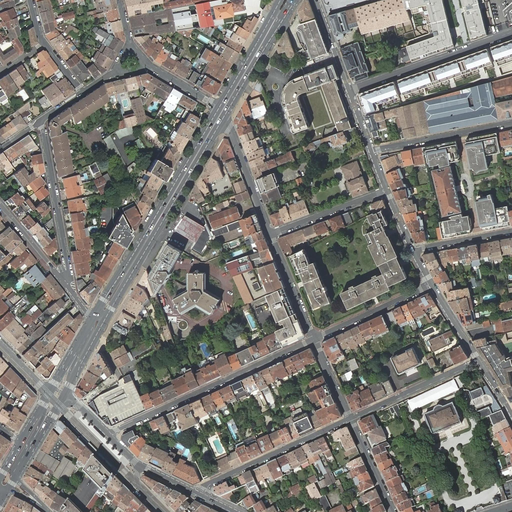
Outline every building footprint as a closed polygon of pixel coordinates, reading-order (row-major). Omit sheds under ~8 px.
[(0,11),(0,12),(12,8),(15,7),(13,0),(9,0),(0,3),(0,11)] [(41,0),(36,1),(39,12),(51,9),(49,0),(41,0)] [(98,13),(117,8),(114,0),(99,0),(100,3),(103,2),(105,8),(102,9),(98,10),(98,13)] [(150,12),(162,10),(161,3),(160,0),(125,0),(129,16),(150,12)] [(161,3),(162,10),(177,8),(175,0),(164,2),(161,3)] [(177,8),(162,10),(166,17),(167,24),(167,32),(173,31),(176,31),(192,28),(195,28),(218,24),(223,23),(222,17),(213,19),(211,7),(223,5),(224,14),(244,10),(242,0),(232,0),(230,0),(229,0),(218,0),(212,1),(205,2),(198,4),(191,5),(184,6),(177,8)] [(304,0),(299,11),(303,24),(316,20),(309,0),(304,0)] [(360,26),(363,34),(410,20),(403,0),(382,0),(355,8),(360,26)] [(409,0),(411,9),(428,5),(436,36),(407,47),(412,62),(455,47),(451,28),(443,0),(409,0)] [(480,0),(463,0),(473,40),(490,36),(480,0)] [(222,14),(224,14),(223,5),(211,7),(213,19),(222,17),(222,14)] [(12,8),(0,12),(0,16),(3,22),(16,16),(12,8)] [(103,16),(105,24),(119,20),(117,8),(98,13),(96,14),(97,16),(97,18),(103,16)] [(351,29),(360,26),(355,8),(329,16),(328,16),(337,40),(344,38),(345,36),(344,33),(352,31),(351,29)] [(39,12),(42,23),(54,20),(51,9),(39,12)] [(166,17),(162,10),(150,12),(154,34),(155,34),(159,33),(167,32),(167,24),(155,26),(154,20),(166,17)] [(74,12),(61,15),(62,18),(63,23),(66,22),(69,24),(70,23),(70,21),(69,21),(68,19),(75,17),(74,12)] [(154,34),(150,12),(129,16),(134,37),(150,35),(154,34)] [(5,26),(3,27),(4,30),(18,24),(17,16),(16,16),(3,22),(5,26)] [(250,33),(258,19),(253,16),(246,18),(243,21),(242,21),(239,27),(250,33)] [(42,23),(45,35),(54,29),(57,27),(56,26),(56,24),(55,22),(56,21),(56,19),(54,20),(42,23)] [(107,32),(107,33),(109,34),(122,31),(119,20),(105,24),(106,26),(107,26),(108,31),(107,32)] [(328,53),(316,20),(303,24),(300,25),(296,32),(299,43),(303,49),(295,53),(299,64),(328,53)] [(56,26),(57,27),(60,28),(63,30),(69,34),(71,35),(75,37),(79,30),(69,24),(66,22),(63,23),(56,26)] [(18,24),(4,30),(5,32),(8,31),(10,34),(8,36),(9,38),(11,40),(16,37),(20,35),(18,24)] [(215,30),(218,24),(195,28),(208,35),(212,28),(215,30)] [(245,40),(250,33),(239,27),(235,24),(234,27),(236,28),(234,31),(232,30),(231,32),(245,40)] [(31,46),(33,45),(37,42),(36,39),(32,26),(29,29),(28,29),(27,30),(31,46)] [(105,46),(117,52),(123,42),(109,34),(107,33),(95,26),(93,31),(108,40),(106,43),(107,44),(105,46)] [(54,29),(45,35),(49,40),(59,33),(57,29),(58,29),(60,28),(57,27),(54,29)] [(188,38),(192,28),(176,31),(177,31),(188,38)] [(239,51),(245,40),(231,32),(226,28),(225,30),(227,31),(226,32),(227,33),(225,36),(226,36),(224,38),(226,39),(224,42),(239,51)] [(59,33),(49,40),(53,46),(66,37),(61,31),(59,33)] [(109,34),(123,42),(124,40),(122,31),(109,34)] [(287,31),(277,47),(280,53),(286,51),(287,53),(288,55),(288,56),(289,56),(289,57),(290,57),(291,57),(292,57),(293,57),(294,56),(294,55),(295,55),(295,54),(295,53),(295,52),(293,48),(293,47),(287,31)] [(155,39),(159,33),(155,34),(152,39),(151,40),(145,50),(149,55),(158,41),(155,39)] [(71,35),(69,34),(66,37),(53,46),(58,51),(70,42),(67,38),(71,35)] [(150,36),(150,35),(134,37),(134,38),(140,45),(147,37),(149,36),(150,36)] [(149,38),(149,36),(147,37),(140,45),(145,50),(151,40),(150,39),(149,38)] [(16,37),(11,40),(14,45),(12,46),(14,48),(18,55),(23,51),(22,46),(16,37)] [(511,39),(491,47),(497,63),(511,56),(511,39)] [(58,51),(65,61),(76,53),(78,51),(71,41),(70,42),(58,51)] [(158,41),(149,55),(154,60),(162,47),(159,46),(160,45),(159,44),(160,42),(158,41)] [(232,64),(238,53),(219,42),(218,45),(220,46),(217,51),(221,54),(219,56),(232,64)] [(363,55),(359,42),(340,49),(343,56),(348,70),(353,83),(369,77),(367,72),(369,71),(366,62),(363,55)] [(103,44),(98,52),(112,60),(117,52),(105,46),(103,44)] [(164,48),(162,47),(154,60),(161,65),(169,52),(165,50),(164,51),(163,50),(164,48)] [(405,64),(412,62),(407,47),(400,49),(401,53),(399,53),(403,62),(404,62),(405,64)] [(0,61),(3,65),(18,55),(14,48),(3,55),(0,51),(0,61)] [(213,53),(206,48),(201,56),(209,61),(213,53)] [(405,77),(398,80),(403,95),(493,64),(487,49),(464,57),(462,57),(435,67),(433,68),(428,69),(405,77)] [(39,61),(48,55),(45,51),(43,52),(42,51),(37,54),(38,56),(37,57),(39,61)] [(65,61),(70,68),(80,60),(81,59),(83,58),(78,51),(76,53),(65,61)] [(93,61),(107,69),(108,69),(112,60),(98,52),(97,54),(96,53),(93,59),(94,59),(93,61)] [(171,53),(169,52),(161,65),(171,70),(177,60),(178,58),(176,57),(170,54),(171,53)] [(220,84),(232,64),(219,56),(213,53),(209,61),(201,74),(220,84)] [(36,68),(38,70),(51,60),(48,55),(39,61),(35,64),(37,67),(36,68)] [(177,60),(171,70),(184,78),(190,69),(193,65),(182,59),(180,62),(177,60)] [(35,72),(36,74),(44,69),(45,68),(48,73),(47,74),(49,76),(58,69),(51,60),(38,70),(35,72)] [(70,68),(79,79),(83,77),(81,74),(84,72),(82,70),(85,67),(80,60),(70,68)] [(270,60),(265,68),(269,70),(274,63),(270,60)] [(89,72),(93,78),(107,69),(93,61),(91,62),(92,64),(93,65),(87,70),(89,72)] [(22,65),(15,69),(23,81),(30,77),(22,65)] [(338,78),(333,66),(325,69),(305,76),(305,77),(309,88),(316,86),(322,84),(337,126),(340,133),(345,131),(350,129),(353,128),(350,121),(335,79),(338,78)] [(4,76),(13,90),(17,87),(16,86),(18,84),(23,81),(15,69),(4,76)] [(190,69),(184,78),(195,84),(197,80),(200,76),(200,75),(190,69)] [(56,73),(49,78),(53,83),(64,98),(75,91),(65,78),(57,84),(54,80),(59,76),(56,73)] [(144,88),(152,76),(147,73),(134,77),(137,86),(140,85),(143,86),(142,89),(143,90),(144,88)] [(213,95),(220,84),(201,74),(200,75),(200,76),(204,78),(202,82),(197,80),(195,84),(213,95)] [(305,77),(305,76),(305,75),(296,78),(296,79),(295,79),(294,80),(293,80),(293,81),(292,81),(291,82),(290,82),(290,83),(289,83),(289,84),(288,84),(288,85),(287,85),(287,86),(286,87),(286,88),(285,88),(285,89),(285,90),(284,91),(284,92),(284,93),(284,94),(283,95),(283,96),(283,97),(283,98),(283,99),(283,100),(283,101),(283,102),(284,103),(284,104),(284,105),(286,105),(285,104),(285,103),(285,102),(285,101),(285,100),(284,99),(284,98),(284,97),(285,96),(285,95),(285,94),(285,93),(285,92),(286,91),(286,90),(286,89),(287,88),(288,87),(288,86),(289,86),(289,85),(290,84),(291,83),(292,83),(292,82),(293,82),(294,81),(295,81),(295,80),(296,80),(297,80),(305,77)] [(0,86),(6,96),(14,90),(13,90),(4,76),(0,78),(0,86)] [(152,91),(158,80),(152,76),(144,88),(143,90),(148,93),(145,97),(141,95),(140,96),(142,107),(150,95),(151,92),(152,91)] [(511,76),(498,80),(434,98),(422,101),(397,108),(402,126),(404,131),(405,138),(415,136),(424,135),(433,133),(442,131),(451,129),(461,127),(470,125),(479,124),(488,122),(499,120),(496,103),(495,100),(500,99),(511,96),(511,76)] [(134,115),(136,124),(146,121),(142,107),(140,96),(137,86),(134,77),(125,79),(128,91),(133,113),(134,115)] [(310,90),(309,88),(305,77),(297,80),(296,80),(295,80),(295,81),(294,81),(293,82),(292,82),(292,83),(291,83),(290,84),(289,85),(289,86),(288,86),(288,87),(287,88),(286,89),(286,90),(286,91),(285,92),(285,93),(285,94),(285,95),(285,96),(284,97),(284,98),(284,99),(285,100),(285,101),(285,102),(285,103),(285,104),(286,105),(284,105),(287,113),(289,118),(290,120),(292,125),(292,127),(294,131),(295,133),(307,128),(310,127),(300,100),(299,99),(299,98),(299,97),(300,96),(300,95),(301,94),(302,94),(310,91),(310,90)] [(260,93),(263,88),(262,86),(259,78),(255,85),(253,88),(260,93)] [(124,91),(121,80),(113,82),(116,93),(118,93),(124,91)] [(166,99),(172,88),(158,80),(152,91),(158,94),(162,97),(166,99)] [(116,93),(113,82),(104,84),(105,87),(107,94),(108,93),(113,92),(114,95),(115,98),(117,98),(116,93)] [(357,95),(364,115),(380,110),(377,103),(398,96),(394,82),(365,92),(358,94),(357,95)] [(44,103),(48,109),(64,98),(53,83),(42,91),(48,100),(44,103)] [(28,87),(19,90),(23,101),(32,98),(28,87)] [(101,103),(109,100),(107,94),(105,87),(101,89),(101,88),(97,89),(98,92),(101,103)] [(170,107),(173,109),(176,104),(177,103),(182,94),(172,88),(166,99),(163,104),(165,105),(166,103),(171,106),(170,107)] [(94,107),(101,105),(101,103),(98,92),(94,93),(93,92),(90,94),(91,97),(94,107)] [(190,113),(197,102),(182,94),(177,103),(186,108),(185,110),(186,110),(190,113)] [(86,111),(94,109),(94,107),(91,97),(86,98),(86,97),(83,98),(84,101),(86,111)] [(253,117),(254,118),(258,117),(257,114),(261,113),(262,115),(268,113),(263,101),(262,101),(260,98),(260,97),(248,101),(253,116),(253,117)] [(247,99),(242,107),(247,119),(248,121),(249,120),(249,119),(253,117),(253,116),(248,101),(247,99)] [(499,120),(511,117),(511,99),(508,101),(505,101),(500,102),(500,99),(495,100),(496,103),(499,120)] [(118,101),(125,128),(131,126),(136,124),(134,115),(125,117),(124,115),(120,100),(118,101)] [(9,115),(8,116),(17,131),(30,122),(28,118),(27,119),(26,117),(31,114),(28,109),(30,108),(30,104),(28,101),(23,104),(16,110),(9,115)] [(79,115),(87,113),(86,111),(84,101),(79,103),(79,102),(76,103),(77,106),(79,115)] [(72,107),(69,108),(71,116),(73,120),(80,117),(79,115),(77,106),(73,107),(72,107)] [(69,108),(69,107),(57,115),(55,117),(49,121),(48,126),(50,137),(61,133),(59,125),(59,123),(61,121),(62,122),(71,116),(69,108)] [(235,121),(237,128),(249,124),(248,121),(247,119),(242,107),(235,121)] [(402,126),(397,108),(396,108),(383,112),(385,119),(397,116),(398,120),(397,120),(399,127),(402,126)] [(193,128),(199,118),(190,113),(186,110),(180,120),(193,128)] [(385,119),(383,112),(365,117),(371,132),(373,138),(379,136),(377,130),(379,130),(379,129),(384,128),(387,128),(387,127),(385,119)] [(187,139),(193,128),(180,120),(177,118),(175,121),(177,122),(174,128),(175,130),(187,139)] [(11,122),(0,128),(0,134),(3,140),(10,135),(17,131),(11,122)] [(237,128),(240,136),(253,131),(254,131),(251,123),(249,124),(237,128)] [(125,128),(118,130),(115,132),(119,139),(122,137),(136,132),(131,126),(125,128)] [(153,138),(157,134),(150,127),(146,130),(153,138)] [(356,127),(353,128),(350,129),(345,131),(346,134),(347,133),(349,141),(352,140),(349,133),(350,132),(357,129),(356,127)] [(179,153),(187,139),(175,130),(171,138),(173,140),(179,153)] [(497,133),(501,149),(502,149),(502,147),(511,144),(511,136),(511,130),(497,133)] [(240,136),(243,143),(256,138),(253,131),(240,136)] [(346,134),(345,131),(340,133),(330,136),(323,139),(321,140),(322,143),(332,139),(335,147),(338,146),(339,148),(340,149),(343,148),(344,147),(343,144),(350,142),(349,141),(347,133),(346,134)] [(61,133),(50,137),(52,141),(53,140),(55,144),(66,140),(68,139),(65,132),(61,133)] [(497,133),(466,139),(472,168),(480,173),(483,169),(488,168),(486,155),(501,152),(501,149),(497,133)] [(28,135),(20,140),(30,155),(31,154),(29,152),(28,151),(30,149),(33,153),(39,149),(36,145),(28,135)] [(102,140),(110,154),(119,172),(123,171),(129,174),(136,164),(134,163),(129,170),(127,169),(109,136),(102,140)] [(247,155),(264,148),(263,146),(260,148),(257,140),(260,138),(260,137),(256,138),(243,143),(247,155)] [(219,148),(221,156),(222,158),(223,160),(222,159),(224,163),(226,162),(228,161),(232,160),(235,158),(234,155),(231,147),(228,139),(224,138),(219,148)] [(145,149),(139,139),(130,145),(136,154),(145,149)] [(20,140),(11,146),(21,161),(24,159),(22,157),(21,156),(26,152),(27,153),(26,154),(28,156),(30,155),(20,140)] [(68,148),(69,147),(66,140),(55,144),(52,145),(53,149),(55,149),(56,152),(68,148)] [(175,161),(179,153),(173,140),(165,144),(175,161)] [(459,158),(456,141),(423,147),(426,163),(426,164),(427,167),(439,164),(440,166),(450,164),(449,160),(459,158)] [(315,147),(313,142),(306,145),(308,150),(308,152),(316,149),(315,147)] [(171,168),(175,161),(165,144),(165,143),(163,145),(165,147),(158,160),(171,168)] [(9,163),(16,172),(18,170),(16,166),(22,162),(21,161),(11,146),(0,153),(0,161),(3,167),(9,163)] [(424,164),(426,163),(423,147),(411,150),(414,164),(415,166),(416,165),(416,163),(424,161),(424,164)] [(69,156),(70,155),(68,148),(56,152),(53,153),(54,157),(56,156),(58,160),(69,156)] [(221,156),(219,148),(213,158),(202,176),(206,183),(210,182),(224,177),(223,174),(228,173),(227,171),(225,167),(225,166),(221,167),(218,161),(222,159),(223,160),(222,158),(221,156)] [(267,155),(264,148),(247,155),(248,158),(250,162),(265,156),(267,155)] [(30,162),(30,165),(32,165),(42,163),(39,149),(33,153),(33,156),(30,156),(31,162),(30,162)] [(353,158),(365,154),(364,149),(351,153),(353,158)] [(414,164),(411,150),(402,152),(404,161),(404,162),(405,166),(414,164)] [(295,159),(292,151),(287,152),(287,154),(275,158),(267,162),(252,167),(255,174),(257,180),(264,177),(262,172),(278,165),(290,161),(295,159)] [(252,167),(267,162),(266,160),(264,161),(263,161),(263,160),(266,159),(266,158),(269,157),(269,154),(267,155),(265,156),(250,162),(252,167)] [(380,157),(386,174),(400,168),(405,166),(404,162),(398,165),(395,158),(397,157),(396,155),(395,156),(395,155),(392,157),(389,158),(388,154),(381,156),(380,157)] [(70,164),(72,163),(69,156),(58,160),(55,161),(56,165),(58,164),(59,168),(70,164)] [(163,181),(171,168),(158,160),(154,158),(147,171),(163,181)] [(235,158),(232,160),(228,161),(226,162),(224,163),(225,166),(225,167),(227,166),(229,171),(230,174),(240,170),(235,158)] [(353,197),(369,191),(366,185),(363,176),(357,161),(342,167),(348,182),(345,183),(348,192),(351,191),(353,197)] [(33,171),(32,172),(36,178),(38,176),(44,172),(42,163),(32,165),(33,171)] [(100,172),(95,163),(88,166),(93,175),(100,172)] [(16,172),(13,175),(21,186),(18,189),(19,190),(21,192),(24,190),(22,188),(28,184),(36,178),(32,172),(28,175),(26,173),(27,172),(25,170),(28,167),(27,166),(27,164),(25,166),(18,170),(16,172)] [(73,171),(70,164),(59,168),(56,169),(57,173),(59,172),(61,176),(73,171)] [(437,169),(433,170),(444,216),(462,212),(457,191),(456,186),(452,168),(451,166),(444,168),(437,169)] [(387,176),(390,183),(402,178),(404,177),(400,168),(386,174),(387,176)] [(156,192),(163,181),(147,171),(145,170),(143,172),(145,174),(142,179),(141,178),(140,179),(137,178),(137,179),(140,181),(156,192)] [(258,184),(262,193),(277,187),(278,186),(275,177),(273,173),(264,177),(257,180),(258,184)] [(62,179),(64,188),(75,185),(74,180),(76,180),(75,175),(62,179)] [(38,176),(36,178),(28,184),(34,192),(42,185),(44,184),(38,176)] [(100,194),(109,190),(102,176),(95,179),(93,180),(100,194)] [(202,176),(198,184),(205,196),(206,195),(211,193),(210,191),(206,183),(202,176)] [(390,183),(393,191),(408,188),(406,184),(405,183),(404,184),(402,178),(390,183)] [(248,191),(244,180),(234,184),(238,193),(235,194),(236,195),(238,194),(239,194),(248,191)] [(152,199),(156,192),(140,181),(136,188),(131,193),(132,197),(133,196),(137,190),(143,194),(152,199)] [(81,185),(81,184),(78,184),(75,185),(64,188),(67,197),(80,193),(78,186),(81,185)] [(198,184),(193,192),(198,200),(199,202),(204,200),(206,205),(209,204),(206,199),(205,196),(198,184)] [(47,193),(42,185),(32,194),(33,196),(35,195),(38,199),(47,193)] [(266,204),(276,199),(280,198),(279,196),(281,195),(277,187),(262,193),(266,204)] [(393,191),(397,200),(411,196),(411,195),(413,194),(411,187),(409,188),(408,188),(393,191)] [(19,190),(4,201),(7,205),(12,201),(16,206),(24,200),(21,195),(19,196),(18,194),(21,192),(19,190)] [(249,195),(248,191),(239,194),(240,198),(241,201),(250,198),(249,195)] [(302,216),(309,214),(304,199),(299,201),(297,196),(299,195),(297,192),(294,193),(296,200),(302,216)] [(148,205),(152,199),(143,194),(139,200),(148,205)] [(397,200),(400,207),(414,204),(413,199),(412,199),(411,196),(397,200)] [(476,199),(482,231),(483,231),(511,225),(509,211),(509,208),(508,206),(495,208),(492,196),(476,199)] [(27,197),(24,200),(16,206),(11,210),(20,221),(27,214),(29,213),(35,208),(27,197)] [(68,208),(63,209),(64,214),(67,213),(69,213),(80,211),(84,210),(85,210),(83,199),(82,197),(80,198),(67,200),(68,208)] [(383,209),(386,207),(383,200),(383,199),(371,204),(374,210),(372,211),(373,213),(375,212),(375,213),(383,209)] [(142,216),(148,205),(139,200),(136,204),(142,216)] [(238,202),(237,200),(234,201),(234,200),(229,202),(229,200),(214,206),(214,207),(216,210),(217,210),(230,205),(238,202)] [(292,220),(302,216),(296,200),(294,201),(295,204),(289,206),(288,203),(286,204),(287,206),(292,220)] [(42,202),(35,208),(41,215),(48,209),(42,202)] [(418,211),(416,204),(414,204),(400,207),(403,214),(417,211),(418,211)] [(111,229),(107,237),(113,241),(124,247),(129,239),(131,234),(133,231),(130,224),(127,225),(117,206),(116,205),(112,206),(112,207),(112,209),(112,210),(112,211),(112,212),(112,213),(112,214),(112,215),(112,216),(112,217),(112,218),(113,219),(113,220),(113,221),(113,222),(113,223),(114,224),(111,229)] [(133,231),(141,219),(134,206),(124,210),(123,208),(122,208),(130,224),(133,231)] [(214,228),(212,229),(212,230),(223,226),(222,224),(241,217),(239,212),(237,206),(218,213),(217,210),(216,210),(211,212),(208,213),(214,228)] [(285,223),(292,220),(287,206),(279,208),(281,211),(285,223)] [(358,209),(362,219),(366,217),(364,213),(362,207),(358,209)] [(383,210),(383,209),(375,213),(375,212),(373,213),(370,215),(369,215),(369,217),(370,217),(372,223),(373,225),(374,224),(377,229),(368,233),(372,243),(371,244),(380,264),(382,264),(385,271),(384,272),(384,273),(379,276),(378,274),(374,276),(375,278),(356,286),(355,285),(351,287),(352,288),(342,293),(349,309),(353,307),(352,305),(387,289),(388,291),(392,289),(390,286),(389,284),(395,281),(396,283),(396,284),(400,282),(400,281),(399,280),(407,276),(403,266),(402,266),(401,267),(396,257),(398,257),(388,236),(387,236),(384,230),(385,230),(386,229),(384,226),(388,224),(385,217),(382,211),(383,210)] [(81,216),(80,211),(69,213),(71,222),(81,219),(83,219),(82,216),(81,216)] [(275,227),(285,223),(281,211),(270,215),(274,227),(275,227)] [(423,219),(421,211),(420,211),(418,211),(417,211),(403,214),(407,222),(420,219),(421,219),(423,219)] [(335,217),(340,230),(346,227),(353,224),(348,212),(341,215),(335,217)] [(205,214),(204,213),(203,214),(207,223),(193,248),(203,254),(214,235),(212,230),(212,229),(205,214)] [(450,237),(472,233),(469,215),(463,216),(463,213),(449,216),(450,219),(440,221),(441,227),(441,228),(443,238),(450,237)] [(27,214),(20,221),(27,229),(34,223),(27,214)] [(253,234),(262,231),(261,227),(256,214),(252,216),(241,220),(223,226),(212,230),(214,235),(215,236),(243,226),(246,233),(247,236),(253,234)] [(186,216),(177,231),(184,236),(195,242),(204,227),(194,220),(186,216)] [(330,233),(331,235),(335,233),(340,230),(335,217),(329,220),(325,221),(328,227),(332,225),(334,231),(330,233)] [(81,219),(71,222),(72,229),(82,228),(81,219)] [(407,222),(411,233),(425,230),(427,230),(427,228),(424,228),(424,226),(423,219),(421,219),(420,219),(407,222)] [(326,232),(328,236),(331,235),(330,233),(329,231),(328,227),(325,221),(320,223),(324,233),(324,234),(325,234),(325,232),(326,232)] [(36,222),(34,223),(27,229),(31,235),(41,228),(36,222)] [(314,225),(318,235),(322,233),(323,234),(324,234),(324,233),(320,223),(314,225)] [(307,241),(309,246),(311,245),(309,240),(316,238),(318,241),(320,240),(318,235),(314,225),(302,230),(307,241)] [(0,238),(11,230),(8,226),(5,228),(0,232),(0,238)] [(31,235),(36,241),(46,234),(47,233),(42,227),(41,228),(31,235)] [(72,229),(73,238),(84,236),(82,228),(72,229)] [(11,230),(0,238),(0,242),(8,252),(9,252),(21,240),(11,229),(11,230)] [(304,243),(307,241),(302,230),(293,233),(297,244),(303,241),(304,243)] [(425,242),(427,241),(425,232),(425,231),(425,230),(411,233),(416,242),(417,243),(425,242)] [(257,241),(265,238),(262,231),(253,234),(254,239),(251,240),(252,243),(253,243),(257,241)] [(292,252),(293,254),(295,253),(293,248),(296,247),(295,245),(297,244),(293,233),(286,236),(292,250),(292,252)] [(36,241),(42,247),(50,240),(46,234),(36,241)] [(73,238),(76,250),(87,248),(90,248),(89,244),(91,243),(92,242),(91,239),(90,239),(88,239),(87,235),(84,236),(73,238)] [(388,236),(398,257),(399,256),(390,235),(388,236)] [(278,239),(284,253),(285,253),(289,251),(291,255),(293,254),(292,252),(292,250),(286,236),(278,239)] [(50,240),(42,247),(48,254),(55,248),(53,238),(50,240)] [(258,246),(260,251),(269,248),(265,238),(257,241),(258,246)] [(511,244),(511,238),(500,240),(502,255),(511,253),(511,258),(511,257),(511,244)] [(16,256),(25,248),(26,247),(25,246),(24,246),(21,242),(21,241),(21,240),(9,252),(10,253),(11,252),(13,255),(16,255),(16,256)] [(500,240),(489,242),(492,256),(492,257),(492,260),(503,258),(502,255),(500,240)] [(117,258),(124,247),(113,241),(110,241),(108,244),(109,246),(106,251),(108,253),(117,258)] [(491,263),(493,262),(492,260),(492,257),(492,256),(489,242),(477,244),(480,258),(481,261),(481,264),(483,264),(483,262),(490,260),(491,263)] [(157,295),(157,296),(165,283),(166,283),(168,279),(182,287),(185,293),(174,299),(176,303),(175,307),(179,308),(181,312),(197,304),(212,313),(214,309),(219,308),(218,304),(220,299),(205,291),(205,273),(200,273),(197,270),(194,273),(189,273),(189,285),(183,285),(169,277),(171,273),(171,272),(183,252),(182,251),(171,244),(169,243),(149,276),(150,278),(155,291),(156,294),(157,295)] [(379,265),(380,264),(371,244),(370,245),(379,265)] [(472,262),(472,263),(481,261),(480,258),(477,244),(469,246),(471,260),(472,262)] [(469,246),(458,248),(461,260),(466,259),(467,261),(467,262),(468,263),(472,262),(471,260),(469,246)] [(16,256),(11,261),(16,266),(18,264),(29,253),(25,248),(16,256)] [(76,250),(71,251),(73,263),(87,261),(89,260),(87,248),(76,250)] [(291,255),(290,255),(298,274),(300,273),(302,272),(315,303),(313,303),(316,309),(316,307),(320,305),(321,307),(326,304),(326,303),(331,301),(331,303),(332,302),(327,291),(328,290),(326,286),(325,286),(315,262),(311,264),(304,248),(300,250),(295,253),(293,254),(291,255)] [(459,263),(461,262),(461,260),(458,248),(448,250),(440,251),(441,258),(443,264),(443,266),(445,266),(451,265),(452,267),(452,268),(454,268),(454,265),(454,264),(453,264),(452,261),(459,260),(459,263)] [(254,269),(251,260),(262,257),(262,256),(260,251),(258,252),(227,263),(233,276),(241,274),(254,269)] [(422,255),(427,264),(437,258),(438,258),(438,259),(441,258),(440,251),(434,253),(423,255),(422,255)] [(263,261),(273,257),(271,252),(262,256),(262,257),(263,261)] [(23,269),(25,271),(34,263),(36,261),(29,253),(18,264),(20,266),(24,263),(26,265),(23,269)] [(111,269),(117,258),(108,253),(102,264),(111,269)] [(1,267),(3,269),(5,267),(3,265),(10,258),(6,254),(4,256),(0,260),(0,265),(0,266),(1,267)] [(427,264),(430,270),(440,265),(437,258),(427,264)] [(87,261),(73,263),(75,276),(89,273),(89,271),(87,271),(85,263),(87,263),(87,261)] [(23,274),(35,287),(39,283),(45,277),(37,268),(37,267),(34,263),(25,271),(23,274)] [(105,280),(111,269),(102,264),(100,263),(99,264),(101,265),(97,271),(93,269),(92,273),(97,275),(105,280)] [(259,267),(261,267),(264,274),(263,275),(263,277),(267,286),(269,285),(272,293),(284,288),(281,281),(280,278),(277,272),(276,269),(273,263),(265,265),(259,267)] [(430,270),(434,277),(444,271),(445,271),(447,270),(445,266),(443,266),(443,264),(440,265),(430,270)] [(264,274),(261,267),(259,267),(261,271),(261,272),(260,272),(260,273),(260,274),(266,288),(266,289),(267,289),(268,289),(270,294),(272,293),(269,285),(267,286),(263,277),(263,275),(264,274)] [(155,296),(157,295),(156,294),(155,291),(150,278),(149,276),(147,270),(141,280),(138,285),(144,289),(147,284),(148,286),(152,295),(154,294),(155,296)] [(434,277),(437,283),(451,281),(452,281),(454,281),(454,277),(449,278),(445,271),(444,271),(434,277)] [(7,275),(14,282),(17,279),(10,272),(7,275)] [(302,272),(300,273),(313,303),(315,303),(302,272)] [(39,283),(46,292),(57,283),(49,273),(45,277),(39,283)] [(241,274),(233,276),(241,293),(246,305),(249,303),(253,301),(241,274)] [(91,303),(105,280),(97,275),(89,288),(88,287),(87,288),(88,289),(86,293),(80,286),(78,288),(81,292),(79,293),(87,303),(91,303)] [(88,287),(82,279),(76,281),(78,288),(80,286),(86,293),(88,289),(87,288),(88,287)] [(437,283),(443,292),(447,291),(454,290),(457,289),(455,280),(454,281),(452,281),(451,281),(437,283)] [(252,284),(255,290),(261,288),(258,282),(252,284)] [(57,283),(46,292),(54,302),(58,299),(64,293),(57,283)] [(4,291),(0,294),(0,318),(10,309),(0,298),(4,295),(4,296),(12,289),(14,293),(16,292),(10,285),(4,291)] [(144,289),(138,285),(132,296),(143,302),(144,304),(150,299),(148,294),(145,290),(144,289)] [(294,314),(296,314),(285,287),(270,294),(269,294),(272,303),(271,303),(275,313),(276,312),(280,321),(284,319),(293,315),(294,314)] [(449,298),(450,301),(468,297),(470,294),(469,289),(468,287),(457,289),(454,290),(447,291),(449,296),(449,298)] [(353,307),(388,291),(387,289),(352,305),(353,307)] [(58,299),(63,305),(69,299),(64,293),(58,299)] [(429,294),(417,299),(423,309),(426,312),(428,311),(426,308),(432,305),(434,307),(436,306),(434,302),(429,294)] [(10,309),(0,318),(0,330),(13,318),(15,317),(10,312),(12,310),(15,312),(21,307),(22,305),(24,308),(32,301),(29,298),(26,295),(22,298),(22,299),(10,309)] [(138,317),(141,321),(143,319),(142,316),(142,315),(139,313),(144,305),(144,304),(143,302),(132,296),(125,308),(136,314),(137,316),(138,317)] [(449,301),(456,313),(471,310),(473,309),(475,309),(475,307),(473,307),(472,305),(472,301),(471,298),(473,298),(473,296),(471,296),(468,297),(450,301),(449,301)] [(417,299),(407,304),(414,318),(424,313),(425,315),(427,314),(426,312),(423,309),(417,299)] [(511,307),(511,306),(511,300),(498,303),(499,306),(499,309),(500,312),(511,310),(511,307)] [(407,304),(401,306),(407,320),(407,321),(410,319),(411,320),(413,319),(414,318),(407,304)] [(256,309),(252,311),(261,330),(273,324),(275,324),(267,305),(256,309)] [(393,310),(399,324),(407,320),(401,306),(393,310)] [(131,320),(133,323),(136,319),(138,317),(137,316),(136,314),(125,308),(123,311),(117,321),(124,325),(126,323),(127,323),(128,322),(131,320)] [(456,313),(464,326),(474,323),(476,323),(476,321),(473,321),(471,312),(474,311),(473,309),(471,310),(456,313)] [(393,310),(385,314),(389,322),(393,321),(395,326),(399,324),(393,310)] [(13,318),(0,330),(0,332),(10,343),(33,322),(37,318),(42,313),(39,311),(32,317),(33,318),(32,319),(27,315),(18,323),(20,324),(19,325),(13,318)] [(55,335),(65,325),(72,319),(67,313),(50,328),(21,354),(27,361),(50,340),(55,335)] [(74,333),(82,319),(78,313),(72,319),(65,325),(74,333)] [(305,334),(298,319),(297,320),(294,314),(293,315),(284,319),(280,321),(278,322),(275,324),(273,324),(275,329),(277,332),(281,341),(283,345),(289,342),(290,344),(294,342),(303,338),(305,334)] [(382,315),(370,320),(376,334),(385,329),(386,332),(389,331),(388,328),(387,325),(386,323),(386,322),(382,315)] [(491,319),(495,335),(496,335),(505,333),(511,331),(511,318),(507,320),(502,321),(501,317),(491,319)] [(33,322),(10,343),(15,348),(38,328),(41,325),(42,324),(37,318),(33,322)] [(130,329),(133,323),(131,320),(128,322),(127,323),(126,323),(124,325),(117,321),(114,327),(127,334),(130,329)] [(370,320),(359,326),(364,337),(371,334),(372,336),(373,335),(374,337),(377,336),(376,334),(370,320)] [(464,326),(467,330),(484,326),(484,327),(490,326),(488,320),(482,321),(476,323),(474,323),(464,326)] [(38,328),(15,348),(21,354),(50,328),(48,326),(46,328),(47,329),(45,330),(41,325),(38,328)] [(67,344),(74,333),(65,325),(55,335),(67,344)] [(166,337),(171,335),(168,325),(162,327),(166,337)] [(452,330),(449,325),(442,328),(444,332),(446,331),(448,330),(448,331),(447,332),(445,333),(444,334),(439,335),(437,337),(429,340),(432,345),(430,346),(431,348),(433,352),(449,344),(448,343),(451,342),(449,337),(455,335),(452,330)] [(359,326),(351,329),(357,342),(360,340),(361,342),(362,343),(366,341),(365,338),(364,337),(359,326)] [(271,352),(284,347),(283,345),(281,341),(277,332),(275,329),(273,330),(275,333),(264,337),(266,340),(271,352)] [(351,329),(344,333),(350,346),(352,345),(354,344),(357,343),(357,342),(351,329)] [(344,333),(336,337),(342,350),(350,347),(350,346),(344,333)] [(64,350),(67,344),(55,335),(50,340),(56,344),(64,350)] [(322,343),(330,361),(331,360),(335,358),(339,356),(341,355),(342,356),(342,358),(345,357),(344,354),(342,350),(336,337),(328,340),(323,342),(322,343)] [(473,340),(477,347),(488,344),(496,343),(497,342),(497,339),(488,342),(486,337),(473,340)] [(139,367),(165,351),(163,347),(161,342),(158,344),(154,338),(152,339),(147,342),(137,348),(130,352),(128,353),(127,353),(115,360),(119,368),(123,375),(139,367)] [(53,348),(56,344),(50,340),(27,361),(34,368),(40,362),(40,361),(46,355),(52,349),(53,348)] [(256,360),(271,352),(266,340),(265,341),(264,340),(261,342),(260,343),(257,345),(255,346),(253,346),(250,348),(256,360)] [(488,344),(477,347),(481,354),(500,385),(503,388),(511,385),(509,371),(511,370),(511,358),(510,358),(510,359),(509,359),(508,359),(507,360),(506,360),(505,359),(505,357),(502,351),(501,352),(496,343),(488,344)] [(59,357),(64,350),(56,344),(53,348),(57,352),(58,355),(59,357)] [(111,352),(115,360),(127,353),(128,353),(124,345),(111,352)] [(469,358),(461,345),(454,348),(455,349),(449,352),(455,364),(469,358)] [(399,372),(400,373),(405,371),(416,366),(420,364),(420,362),(417,356),(416,352),(414,347),(407,350),(407,351),(399,355),(399,354),(392,357),(393,359),(395,364),(399,372)] [(247,364),(256,360),(250,348),(242,352),(237,353),(243,366),(247,364)] [(311,348),(299,353),(305,365),(310,362),(316,359),(311,348)] [(55,365),(59,357),(58,355),(52,349),(46,355),(55,365)] [(105,369),(109,365),(101,352),(99,352),(97,355),(94,361),(93,362),(105,369)] [(237,353),(236,352),(235,352),(231,354),(231,353),(230,354),(229,354),(228,354),(228,355),(227,355),(228,358),(234,370),(243,366),(237,353)] [(299,353),(291,357),(297,368),(300,367),(301,368),(304,367),(304,369),(306,368),(306,367),(305,366),(305,365),(299,353)] [(227,355),(227,354),(222,356),(222,357),(216,360),(216,361),(217,363),(223,375),(234,370),(228,358),(227,355)] [(47,378),(55,365),(46,355),(40,361),(40,362),(34,368),(44,379),(47,378)] [(291,357),(283,361),(291,376),(291,377),(293,376),(292,374),(293,374),(295,373),(296,372),(298,371),(297,369),(297,368),(291,357)] [(355,358),(349,361),(351,365),(351,366),(350,366),(352,370),(359,367),(355,358)] [(436,365),(433,358),(428,360),(431,367),(436,365)] [(0,375),(8,367),(2,360),(0,362),(0,375)] [(208,382),(223,375),(217,363),(216,361),(210,363),(208,360),(206,361),(206,360),(201,362),(201,363),(199,364),(201,368),(202,369),(203,371),(208,382)] [(283,361),(269,367),(275,380),(279,387),(280,389),(282,388),(281,386),(280,384),(283,383),(281,380),(281,379),(279,380),(278,378),(283,376),(284,378),(284,379),(286,380),(290,378),(291,376),(283,361)] [(89,370),(100,376),(104,369),(105,369),(93,362),(89,370)] [(110,377),(114,374),(109,365),(105,369),(104,369),(110,377)] [(0,392),(2,395),(7,398),(10,391),(19,378),(8,367),(0,375),(0,392)] [(269,367),(262,371),(268,384),(271,382),(272,382),(275,380),(269,367)] [(118,381),(88,404),(110,427),(138,414),(148,410),(142,397),(137,387),(145,383),(139,368),(124,377),(121,379),(118,381)] [(193,371),(192,368),(189,369),(187,370),(186,368),(183,369),(183,370),(185,374),(185,375),(192,389),(200,385),(195,374),(195,373),(194,372),(193,371)] [(84,377),(96,384),(100,376),(89,370),(84,377)] [(179,395),(192,389),(185,375),(185,374),(183,370),(182,371),(180,372),(181,372),(182,376),(180,377),(181,378),(173,381),(174,383),(179,395)] [(200,385),(208,382),(203,371),(199,373),(197,370),(194,372),(195,373),(195,374),(200,385)] [(262,371),(254,374),(259,386),(260,389),(268,385),(268,384),(262,371)] [(321,371),(310,376),(312,381),(323,375),(321,371)] [(354,377),(351,371),(347,373),(345,374),(344,374),(347,380),(354,377)] [(254,374),(243,379),(249,391),(250,393),(252,392),(251,391),(251,390),(254,388),(255,390),(255,391),(260,389),(259,386),(254,374)] [(312,381),(309,382),(311,385),(311,387),(313,390),(327,384),(323,375),(312,381)] [(88,391),(90,393),(91,392),(93,389),(96,384),(84,377),(79,386),(88,391)] [(388,395),(395,392),(389,380),(387,381),(385,377),(381,379),(382,382),(382,383),(388,395)] [(17,398),(26,384),(19,378),(10,391),(17,398)] [(174,383),(173,381),(173,380),(172,379),(159,387),(160,388),(160,389),(161,390),(174,383)] [(243,379),(231,384),(236,395),(237,397),(239,400),(241,400),(240,398),(250,393),(249,391),(243,379)] [(454,379),(407,401),(412,411),(459,390),(454,379)] [(370,383),(368,384),(369,386),(370,388),(376,401),(388,395),(382,383),(381,381),(376,383),(374,384),(371,386),(370,383)] [(166,401),(179,395),(174,383),(161,390),(166,401)] [(26,415),(36,397),(36,395),(26,384),(17,398),(10,391),(7,398),(3,405),(5,406),(8,402),(13,405),(18,408),(17,409),(26,415)] [(231,384),(220,390),(225,400),(226,401),(228,401),(227,400),(227,399),(228,399),(230,398),(231,399),(231,400),(237,397),(236,395),(231,384)] [(310,392),(306,393),(309,400),(313,398),(315,401),(320,399),(323,398),(332,394),(327,384),(313,390),(310,392)] [(511,385),(503,388),(508,397),(511,402),(511,401),(511,385)] [(76,392),(82,399),(90,393),(88,391),(79,386),(76,391),(76,392)] [(494,427),(507,421),(506,420),(502,411),(501,408),(487,386),(482,388),(470,393),(473,401),(485,396),(485,395),(486,395),(487,395),(488,395),(488,396),(489,396),(490,396),(490,397),(491,397),(492,398),(492,399),(493,399),(493,400),(493,401),(493,402),(493,403),(493,404),(493,405),(492,405),(492,406),(491,407),(490,407),(490,408),(478,412),(481,420),(481,421),(482,421),(482,422),(481,422),(481,423),(481,424),(480,424),(480,425),(479,425),(482,433),(487,430),(486,429),(485,429),(485,428),(484,428),(483,428),(483,427),(482,427),(482,426),(482,425),(482,424),(482,423),(482,422),(483,422),(483,421),(482,419),(489,416),(494,427)] [(370,388),(361,392),(367,405),(376,401),(370,388)] [(156,406),(166,401),(161,390),(160,389),(150,394),(156,406)] [(220,390),(212,394),(218,407),(219,409),(220,408),(222,408),(227,405),(226,401),(225,400),(220,390)] [(348,395),(347,397),(354,411),(366,405),(359,390),(358,390),(357,390),(354,391),(355,393),(353,394),(351,394),(348,395)] [(148,410),(156,406),(150,394),(150,393),(142,397),(148,410)] [(212,394),(201,398),(207,411),(208,414),(209,414),(215,411),(216,411),(218,410),(219,409),(218,407),(212,394)] [(336,403),(332,394),(323,398),(327,407),(336,403)] [(197,419),(198,422),(201,421),(204,420),(210,417),(209,414),(208,414),(207,411),(201,398),(190,404),(197,419)] [(327,407),(323,398),(320,399),(324,407),(316,411),(323,425),(333,421),(327,407)] [(342,416),(336,403),(327,407),(333,421),(342,416)] [(190,404),(176,410),(181,421),(180,421),(179,423),(180,424),(180,425),(182,429),(183,429),(190,426),(198,422),(197,419),(190,404)] [(403,417),(400,411),(398,404),(393,407),(396,413),(399,419),(403,417)] [(448,430),(462,424),(460,419),(453,404),(444,408),(441,407),(438,407),(435,409),(434,412),(425,415),(426,420),(433,436),(444,431),(444,432),(448,430)] [(22,421),(26,415),(17,409),(18,408),(13,405),(11,406),(10,405),(6,411),(8,412),(10,413),(22,421)] [(323,425),(316,411),(316,410),(314,406),(312,407),(314,411),(313,412),(313,413),(308,415),(309,416),(310,418),(315,429),(323,425)] [(0,409),(0,419),(5,423),(7,418),(5,417),(7,414),(8,412),(6,411),(3,409),(1,407),(0,409)] [(303,414),(300,408),(290,413),(292,417),(293,418),(295,422),(301,435),(315,429),(310,418),(309,416),(308,415),(307,412),(303,414)] [(172,412),(164,415),(170,429),(171,431),(175,430),(172,422),(176,420),(172,412)] [(16,431),(22,421),(10,413),(9,415),(7,414),(5,417),(7,418),(5,423),(16,431)] [(156,419),(151,422),(154,429),(159,427),(161,431),(162,431),(162,433),(165,431),(166,433),(171,431),(170,429),(164,415),(156,419)] [(379,426),(374,415),(359,422),(364,435),(368,434),(380,428),(381,427),(383,427),(382,425),(379,426)] [(292,417),(284,420),(285,422),(287,427),(293,439),(301,435),(295,422),(293,418),(292,417)] [(232,426),(235,433),(239,431),(233,418),(231,419),(234,425),(232,426)] [(510,428),(507,421),(494,427),(493,427),(496,434),(494,435),(495,436),(497,435),(510,428)] [(61,435),(68,428),(63,423),(62,423),(62,422),(61,422),(60,422),(59,422),(58,422),(58,423),(57,423),(57,424),(54,428),(58,432),(57,434),(60,437),(61,435)] [(283,426),(279,428),(279,430),(282,436),(285,443),(293,439),(287,427),(285,422),(282,423),(283,426)] [(382,429),(381,427),(380,428),(368,434),(370,439),(371,441),(373,445),(376,444),(376,445),(387,441),(383,431),(382,429)] [(68,452),(79,439),(68,428),(61,435),(60,437),(49,456),(60,462),(60,461),(61,462),(64,457),(65,456),(66,454),(68,452)] [(347,428),(333,434),(336,442),(341,440),(351,436),(347,428)] [(511,440),(511,431),(510,428),(497,435),(495,436),(496,438),(498,437),(502,445),(511,440)] [(41,451),(49,456),(60,437),(57,434),(53,430),(41,451)] [(136,435),(134,430),(122,435),(122,438),(129,447),(132,445),(139,438),(141,436),(142,435),(140,434),(137,435),(136,435)] [(275,447),(285,443),(282,436),(279,430),(269,435),(272,441),(275,447)] [(0,451),(3,453),(10,442),(0,434),(0,451)] [(269,435),(269,434),(259,438),(257,434),(255,435),(263,453),(275,447),(272,441),(269,435)] [(255,435),(253,436),(255,440),(245,444),(252,458),(263,453),(255,435)] [(132,445),(129,447),(139,457),(146,443),(147,442),(141,436),(139,438),(132,445)] [(344,453),(346,457),(358,451),(356,447),(351,436),(341,440),(342,442),(346,451),(346,452),(344,453)] [(324,438),(317,441),(322,451),(323,453),(324,456),(326,455),(328,458),(333,456),(331,453),(330,450),(328,446),(324,438)] [(87,447),(79,439),(68,452),(80,459),(87,447)] [(511,440),(502,445),(506,453),(503,455),(504,456),(507,455),(510,454),(511,453),(511,440)] [(235,445),(238,450),(243,462),(252,458),(245,444),(244,441),(235,445)] [(317,441),(309,445),(313,454),(314,457),(318,455),(321,460),(322,463),(325,461),(323,456),(324,456),(323,453),(322,451),(317,441)] [(146,443),(139,457),(149,462),(156,448),(157,447),(155,446),(154,447),(153,447),(151,446),(146,443)] [(388,443),(387,443),(383,445),(371,450),(375,458),(387,452),(386,449),(389,447),(390,446),(390,445),(389,445),(389,444),(388,444),(388,443)] [(149,462),(163,469),(170,455),(170,453),(172,451),(170,450),(169,451),(169,453),(159,448),(160,446),(160,445),(158,444),(157,447),(156,448),(149,462)] [(309,445),(302,448),(309,462),(310,465),(321,460),(318,455),(314,457),(313,454),(309,445)] [(96,456),(87,447),(80,459),(77,465),(70,476),(73,477),(76,473),(79,468),(79,466),(78,466),(79,465),(80,463),(89,468),(96,456)] [(294,452),(301,466),(309,462),(302,448),(294,452)] [(173,450),(172,449),(172,451),(170,453),(170,455),(163,469),(173,474),(179,463),(177,462),(177,461),(174,459),(174,460),(173,459),(174,458),(176,454),(177,452),(173,450)] [(228,456),(233,467),(243,462),(238,450),(232,453),(232,454),(229,455),(228,456)] [(61,463),(60,462),(49,456),(41,451),(35,461),(55,472),(61,463)] [(298,467),(301,466),(294,452),(286,456),(292,469),(292,470),(293,469),(295,469),(296,468),(298,467)] [(387,452),(375,458),(379,465),(389,461),(391,460),(392,459),(390,455),(387,456),(386,455),(388,454),(387,452)] [(116,477),(96,456),(89,468),(87,470),(85,473),(86,473),(90,478),(104,493),(106,490),(116,477)] [(233,467),(228,456),(216,461),(218,465),(221,472),(233,467)] [(286,456),(277,460),(283,473),(284,476),(285,475),(284,472),(290,470),(291,472),(293,472),(292,470),(292,469),(286,456)] [(77,465),(64,457),(61,462),(60,461),(60,462),(61,463),(55,472),(53,475),(65,485),(70,476),(77,465)] [(194,484),(202,481),(196,468),(190,466),(189,465),(185,463),(187,461),(181,458),(179,463),(173,474),(194,484)] [(348,464),(346,465),(347,467),(349,467),(350,468),(351,472),(352,471),(354,470),(365,465),(362,458),(348,464)] [(395,462),(393,459),(392,459),(391,460),(389,461),(379,465),(382,473),(395,468),(393,463),(395,462)] [(277,460),(268,464),(275,480),(284,476),(283,473),(277,460)] [(53,475),(55,472),(35,461),(31,468),(51,479),(52,477),(53,475)] [(277,490),(279,489),(275,480),(268,464),(259,468),(264,480),(271,477),(273,481),(277,490)] [(221,472),(218,465),(206,470),(209,475),(204,477),(205,479),(210,477),(221,472)] [(351,472),(350,472),(353,479),(356,478),(358,477),(368,472),(365,465),(354,470),(352,471),(351,472)] [(402,467),(401,465),(396,467),(395,468),(382,473),(387,483),(399,477),(397,472),(398,472),(401,470),(400,468),(402,467)] [(315,475),(318,481),(323,490),(324,490),(323,488),(336,482),(335,479),(332,472),(329,467),(325,469),(315,474),(315,475)] [(51,479),(31,468),(27,475),(40,483),(46,487),(48,484),(51,479)] [(266,488),(268,487),(265,482),(264,480),(259,468),(251,472),(256,483),(262,481),(263,483),(264,483),(266,488)] [(252,496),(253,495),(258,492),(260,491),(257,486),(256,483),(251,472),(243,476),(247,485),(249,490),(252,496)] [(371,480),(368,472),(358,477),(356,478),(353,479),(356,486),(357,486),(360,485),(361,484),(371,480)] [(40,483),(27,475),(24,481),(35,492),(40,483)] [(315,475),(307,479),(310,485),(314,483),(318,481),(315,475)] [(242,487),(247,485),(243,476),(238,478),(242,487)] [(403,485),(405,484),(404,482),(402,483),(402,482),(405,480),(403,476),(400,477),(399,477),(387,483),(390,490),(403,485)] [(125,485),(116,477),(106,490),(104,493),(104,494),(103,495),(105,496),(105,497),(110,501),(111,501),(113,502),(115,499),(116,497),(125,485)] [(143,480),(153,490),(159,484),(145,477),(143,480)] [(375,487),(371,480),(361,484),(360,485),(357,486),(360,492),(361,492),(361,493),(363,492),(375,487)] [(214,494),(221,497),(238,489),(238,487),(237,488),(236,488),(236,486),(235,486),(233,487),(232,486),(232,485),(232,483),(231,483),(230,482),(228,483),(214,489),(214,494)] [(40,483),(35,492),(40,497),(46,487),(40,483)] [(313,501),(318,499),(321,497),(318,491),(314,483),(310,485),(306,488),(313,501)] [(50,485),(48,484),(46,487),(40,497),(46,502),(53,491),(48,487),(50,485)] [(153,490),(159,496),(167,487),(159,484),(153,490)] [(408,492),(409,492),(407,487),(406,487),(405,484),(403,485),(390,490),(394,498),(408,492)] [(131,492),(125,485),(116,497),(115,499),(113,502),(120,507),(122,504),(131,492)] [(294,495),(299,492),(301,491),(299,485),(290,489),(291,492),(293,496),(294,495)] [(159,496),(165,502),(175,491),(167,487),(159,496)] [(507,501),(502,487),(499,488),(501,496),(498,497),(494,499),(493,499),(495,504),(496,504),(507,501)] [(59,492),(54,488),(53,491),(46,502),(52,508),(58,496),(61,493),(59,492)] [(376,490),(363,497),(363,498),(365,501),(365,502),(364,503),(365,505),(368,504),(370,503),(380,498),(376,490)] [(165,502),(170,507),(177,501),(182,495),(175,491),(165,502)] [(126,511),(137,498),(131,492),(122,504),(120,507),(119,508),(116,511),(115,511),(126,511)] [(248,510),(254,507),(257,505),(256,503),(254,500),(259,498),(260,496),(258,492),(253,495),(252,496),(243,501),(246,506),(245,508),(246,509),(248,509),(248,510)] [(408,492),(394,498),(397,506),(409,500),(412,499),(410,493),(409,494),(408,492)] [(170,507),(175,511),(186,501),(189,498),(182,495),(177,501),(170,507)] [(318,499),(324,511),(327,511),(332,510),(325,495),(321,497),(318,499)] [(58,496),(52,508),(55,511),(61,511),(68,502),(67,501),(67,499),(66,498),(64,498),(63,499),(58,496)] [(23,511),(26,503),(14,497),(10,504),(23,511)] [(138,511),(143,505),(137,498),(126,511),(138,511)] [(373,510),(383,505),(380,498),(370,503),(368,504),(371,511),(372,510),(373,510)] [(68,502),(61,511),(81,511),(69,499),(68,502)] [(414,500),(413,499),(412,499),(409,500),(397,506),(400,511),(403,511),(412,508),(414,507),(416,506),(414,500)] [(175,511),(185,511),(190,507),(191,506),(186,501),(175,511)] [(264,511),(267,511),(266,509),(265,506),(266,505),(263,501),(257,505),(254,507),(256,511),(255,511),(264,511)] [(190,507),(195,511),(203,505),(195,502),(191,506),(190,507)] [(32,511),(33,507),(26,503),(23,511),(32,511)] [(351,511),(352,511),(354,510),(350,503),(343,506),(333,511),(332,511),(331,511),(351,511)]
